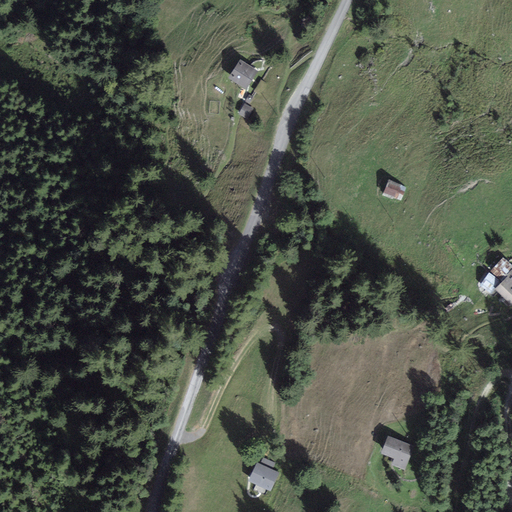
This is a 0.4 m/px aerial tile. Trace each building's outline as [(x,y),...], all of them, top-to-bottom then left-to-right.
[(259,74),(240,62),(229,81),(247,92),(259,74)] [(253,110),(245,106),(239,116),(247,121),(253,110)] [(407,190),(390,182),(384,195),(401,203),(407,190)] [(511,266),(504,259),(492,272),(502,282),(511,270),(511,266)] [(511,273),(496,291),(511,306),(511,273)] [(501,284),(490,274),(479,287),(490,296),(501,284)] [(415,448),(391,439),(384,454),(397,459),(394,467),(405,471),(415,448)] [(279,474),(258,465),(249,484),(270,493),(279,474)]
